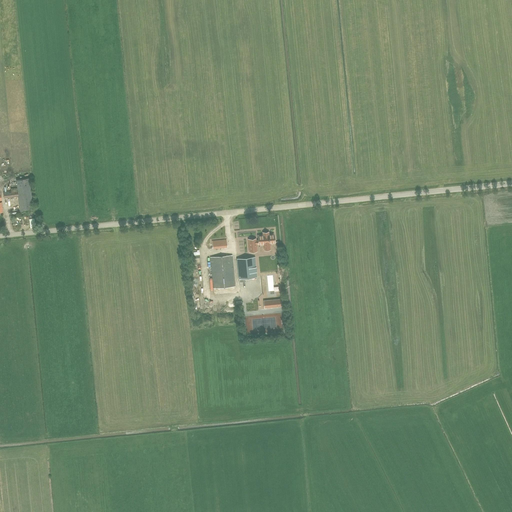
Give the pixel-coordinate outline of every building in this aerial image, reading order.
[(20,210),(33,209),(29,178),(16,180),(17,185),(17,191),(11,192),(4,192),(4,198),(18,197),(20,210)] [(258,235),(259,240),(256,241),(255,239),(249,239),(250,252),(254,251),(257,251),(256,248),(256,244),(259,243),(259,244),(264,244),(264,245),(265,250),(270,249),(269,245),(269,243),(274,243),(274,234),(268,234),(263,235),(258,235)] [(239,279),(257,277),(255,257),(237,259),(239,279)] [(234,287),(231,259),(209,261),(211,289),(234,287)] [(264,308),(281,306),(281,299),(264,301),(264,308)]
